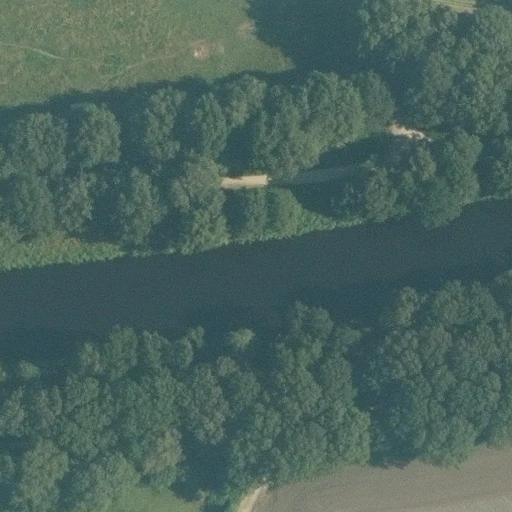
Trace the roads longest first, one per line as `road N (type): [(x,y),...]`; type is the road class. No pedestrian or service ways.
road 1 (unclassified): [(511,135),(329,175),(0,197)]
road 2 (track): [(459,358),(448,382),(330,425),(274,469),(244,511)]
road 3 (track): [(274,469),(511,432)]
road 4 (track): [(407,156),(370,0)]
